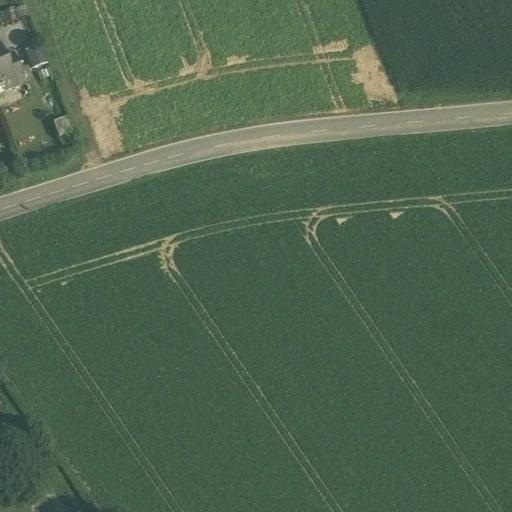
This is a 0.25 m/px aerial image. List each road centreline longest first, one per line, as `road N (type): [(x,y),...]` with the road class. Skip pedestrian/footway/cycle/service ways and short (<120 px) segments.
road 1 (secondary): [(511,112),(220,146),(0,209)]
road 2 (track): [(31,0),(95,178)]
